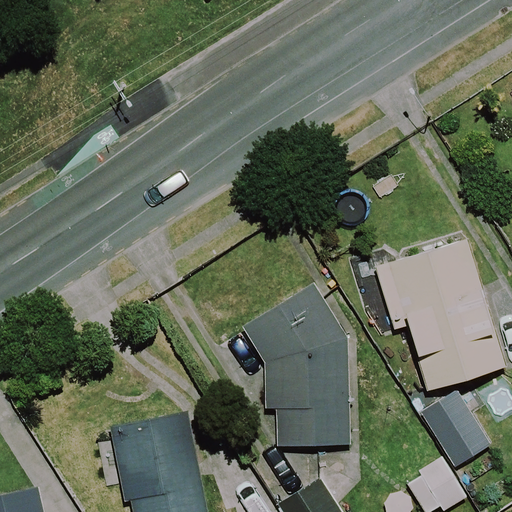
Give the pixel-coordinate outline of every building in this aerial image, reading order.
[(504,366),(458,237),(369,269),(389,324),(396,321),(423,395),(504,366)] [(307,285),(234,327),(258,363),(259,410),(272,410),(272,446),(349,446),(349,336),(307,285)] [(202,511),(182,417),(107,433),(123,511),(202,511)] [(438,511),(464,499),(451,473),(410,494),(418,511),(438,511)] [(333,511),(313,481),(272,507),(274,511),(333,511)] [(0,511),(37,511),(32,489),(0,496),(0,511)]
